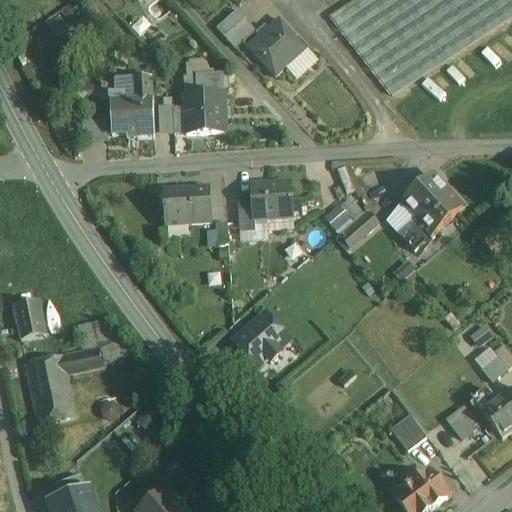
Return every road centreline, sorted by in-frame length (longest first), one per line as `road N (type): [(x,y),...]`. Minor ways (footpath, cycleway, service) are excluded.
road 1 (residential): [(511,151),(396,147),(46,172)]
road 2 (secondary): [(285,511),(96,257),(46,172)]
